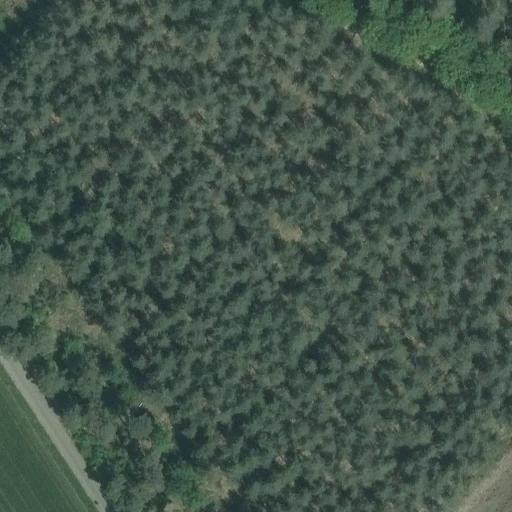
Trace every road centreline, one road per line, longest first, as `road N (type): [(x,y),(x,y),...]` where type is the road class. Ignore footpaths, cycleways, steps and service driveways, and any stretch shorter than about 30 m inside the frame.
road 1 (unclassified): [(107,511),(0,346)]
road 2 (track): [(511,85),(353,0)]
